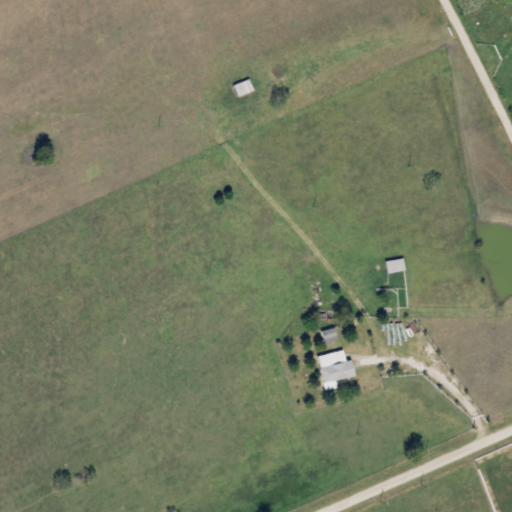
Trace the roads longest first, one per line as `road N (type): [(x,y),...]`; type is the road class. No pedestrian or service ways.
road 1 (residential): [(511,427),(321,511)]
road 2 (residential): [(441,0),(511,136)]
